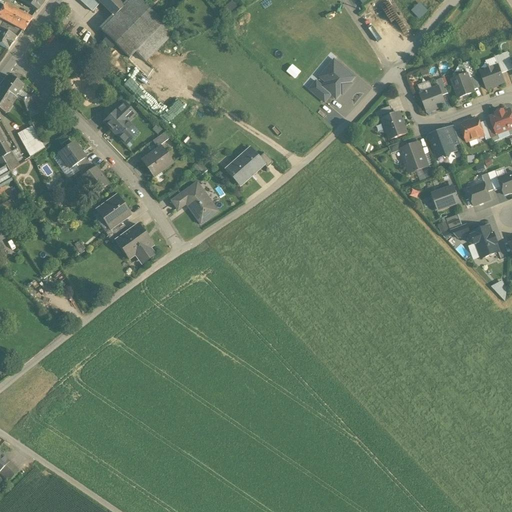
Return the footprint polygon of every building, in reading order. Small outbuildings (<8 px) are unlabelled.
[(17,0),(37,12),(45,0),(17,0)] [(74,0),(90,13),(99,4),(97,3),(99,0),(74,0)] [(122,7),(115,0),(99,0),(97,3),(99,4),(113,17),(122,7)] [(124,5),(122,7),(113,17),(112,18),(128,34),(150,13),(137,0),(132,0),(125,7),(124,5)] [(422,19),(430,11),(421,3),(413,11),(422,19)] [(1,11),(0,12),(0,19),(23,32),(31,20),(5,6),(1,11)] [(120,42),(104,26),(100,31),(106,37),(115,46),(129,59),(163,25),(150,13),(128,34),(120,42)] [(128,34),(112,18),(104,26),(120,42),(128,34)] [(0,19),(0,30),(16,40),(21,33),(22,34),(23,32),(0,19)] [(16,40),(0,30),(0,46),(8,51),(16,40)] [(115,46),(106,37),(102,42),(111,50),(115,46)] [(511,70),(511,65),(508,53),(501,56),(507,72),(511,70)] [(501,56),(495,58),(498,67),(501,75),(507,72),(501,56)] [(354,78),(334,61),(322,76),(328,81),(322,88),(331,96),(336,100),(343,92),(343,90),(346,87),(347,86),(354,78)] [(301,72),(293,65),(287,72),(295,79),(301,72)] [(471,67),(465,69),(467,75),(469,80),(475,78),(471,67)] [(498,67),(481,73),(487,90),(504,84),(501,75),(498,67)] [(425,77),(431,75),(428,69),(422,71),(425,77)] [(469,80),(467,75),(452,81),(459,99),(474,94),(469,80)] [(24,87),(9,77),(0,89),(0,91),(15,99),(17,96),(24,87)] [(442,80),(436,82),(439,88),(442,97),(448,95),(442,80)] [(316,83),(310,91),(325,103),(331,96),(316,83)] [(442,97),(439,88),(420,96),(427,113),(445,106),(442,97)] [(15,99),(0,91),(0,111),(5,115),(15,99)] [(23,102),(28,114),(36,111),(31,99),(25,101),(23,102)] [(124,104),(104,123),(125,145),(137,134),(127,123),(123,119),(131,112),(124,104)] [(391,107),(379,111),(381,117),(393,113),(391,107)] [(511,118),(509,111),(503,114),(503,112),(502,112),(503,114),(497,116),(497,114),(496,115),(496,116),(491,118),(491,120),(497,135),(497,133),(502,131),(502,133),(510,131),(509,129),(511,127),(511,118)] [(135,115),(131,112),(123,119),(127,123),(135,115)] [(406,135),(398,114),(382,120),(385,128),(384,128),(386,134),(387,134),(390,141),(406,135)] [(478,120),(460,127),(466,143),(484,137),(480,125),(478,120)] [(491,120),(486,122),(492,139),(498,137),(497,135),(491,120)] [(486,122),(480,125),(484,137),(486,141),(492,139),(486,122)] [(460,145),(454,128),(448,130),(454,147),(460,145)] [(34,129),(21,136),(25,145),(37,137),(35,133),(34,129)] [(454,147),(448,130),(429,137),(438,160),(443,157),(448,160),(451,155),(456,153),(454,147)] [(171,138),(165,132),(152,142),(156,148),(171,138)] [(10,154),(0,137),(0,155),(2,159),(7,155),(9,154),(10,154)] [(37,137),(25,145),(33,159),(45,151),(37,137)] [(65,149),(73,143),(70,138),(62,144),(65,149)] [(87,159),(75,142),(57,155),(69,172),(75,167),(87,159)] [(405,142),(388,148),(391,155),(399,152),(408,148),(405,142)] [(419,144),(408,148),(399,152),(408,175),(428,168),(419,144)] [(172,164),(160,148),(142,161),(151,173),(158,169),(160,172),(172,164)] [(249,150),(232,164),(234,166),(227,172),(226,170),(225,171),(237,184),(253,170),(256,174),(264,167),(258,160),(249,150)] [(5,166),(10,173),(16,169),(18,168),(10,154),(9,154),(11,156),(9,157),(11,162),(5,165),(5,166)] [(273,164),(264,154),(258,160),(264,167),(266,170),(273,164)] [(1,159),(5,165),(11,162),(9,157),(7,155),(2,159),(1,159)] [(87,159),(75,167),(78,172),(79,172),(89,164),(87,159)] [(199,161),(194,167),(203,175),(208,169),(199,161)] [(89,164),(79,172),(82,177),(84,176),(93,169),(90,164),(89,164)] [(478,166),(480,176),(488,174),(486,164),(478,166)] [(0,189),(1,188),(5,186),(14,181),(10,173),(5,166),(1,169),(0,169),(0,189)] [(101,174),(99,175),(94,168),(93,169),(84,176),(88,182),(85,184),(94,197),(104,190),(103,189),(108,185),(101,174)] [(432,168),(422,172),(425,180),(435,177),(432,168)] [(14,181),(15,183),(21,179),(16,169),(10,173),(14,181)] [(495,172),(488,175),(494,191),(495,192),(501,189),(498,180),(495,172)] [(49,173),(40,177),(48,194),(54,190),(49,181),(52,179),(49,173)] [(511,193),(511,174),(498,180),(501,189),(504,196),(511,193)] [(488,175),(482,178),(484,184),(488,193),(494,191),(488,175)] [(14,181),(5,186),(10,193),(18,188),(15,183),(14,181)] [(195,184),(170,202),(177,211),(188,203),(191,208),(190,209),(201,223),(216,212),(195,184)] [(484,184),(467,191),(473,207),(490,201),(488,193),(484,184)] [(1,188),(0,189),(0,207),(10,202),(1,188)] [(453,188),(433,196),(439,211),(458,204),(453,188)] [(131,216),(116,196),(96,211),(104,221),(106,219),(113,228),(113,229),(122,222),(131,216)] [(10,202),(0,207),(0,210),(3,215),(13,209),(10,202)] [(458,216),(446,221),(450,232),(462,227),(458,216)] [(113,229),(113,228),(109,230),(113,236),(119,231),(125,227),(122,222),(113,229)] [(122,235),(114,241),(115,242),(127,258),(135,252),(143,263),(154,255),(148,246),(151,244),(148,240),(147,242),(141,234),(143,233),(137,225),(122,235)] [(462,227),(450,232),(457,240),(470,235),(467,226),(462,227)] [(489,228),(472,234),(473,237),(470,237),(469,241),(470,244),(473,246),(476,245),(481,258),(483,259),(499,253),(496,245),(497,244),(494,236),(492,235),(489,228)] [(113,236),(109,239),(113,244),(115,242),(114,241),(122,235),(119,231),(113,236)] [(0,451),(0,471),(10,461),(0,451)] [(19,471),(10,461),(0,471),(0,474),(8,482),(19,471)]
